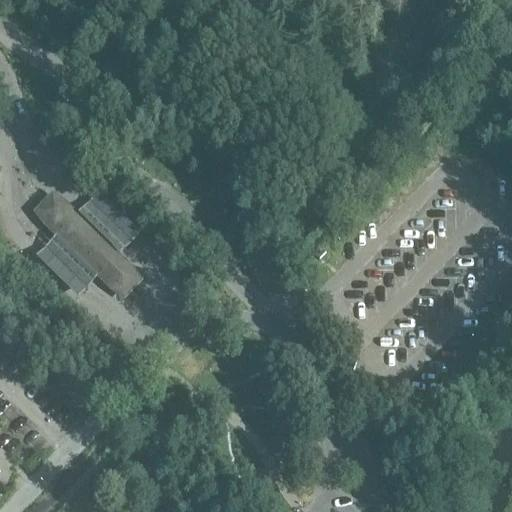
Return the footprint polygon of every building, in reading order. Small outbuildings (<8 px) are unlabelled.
[(490,200),(505,184),(496,176),(481,192),(490,200)] [(51,204),(41,214),(61,241),(98,277),(125,297),(135,287),(115,260),(78,223),(51,204)] [(432,364),(458,377),(471,351),(446,338),(432,364)] [(333,352),(340,373),(357,366),(349,346),(333,352)] [(373,377),(359,388),(365,395),(379,384),(373,377)] [(112,479),(122,488),(138,472),(128,463),(112,479)]
